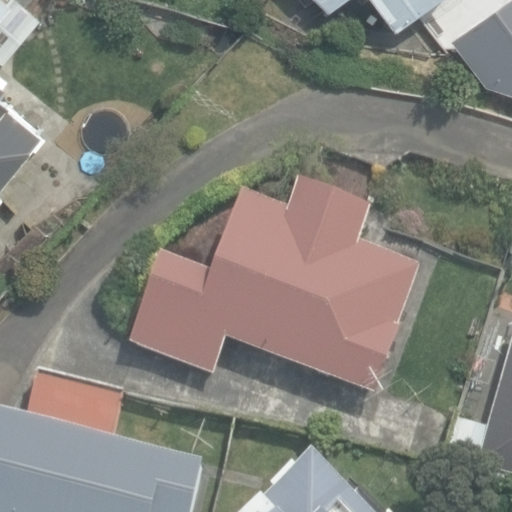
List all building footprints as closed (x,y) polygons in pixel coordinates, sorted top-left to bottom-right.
[(326,0),(335,9),(346,0),(368,0),(392,0),(410,23),(440,0),(326,0)] [(511,84),(511,0),(508,0),(464,32),(495,80),(511,84)] [(0,192),(49,133),(44,129),(46,127),(7,95),(13,88),(0,77),(0,192)] [(220,375),(235,337),(384,395),(410,328),(405,326),(429,266),(371,244),(384,211),(313,184),(303,211),(257,193),(225,275),(172,254),(137,343),(220,375)] [(511,336),(487,422),(476,460),(511,471),(511,336)] [(205,511),(218,464),(119,439),(131,391),(45,370),(34,418),(19,414),(5,468),(0,467),(0,511),(205,511)] [(444,451),(476,460),(487,422),(455,413),(444,451)] [(382,511),(322,449),(306,465),(302,461),(278,484),(281,487),(256,511),(382,511)]
